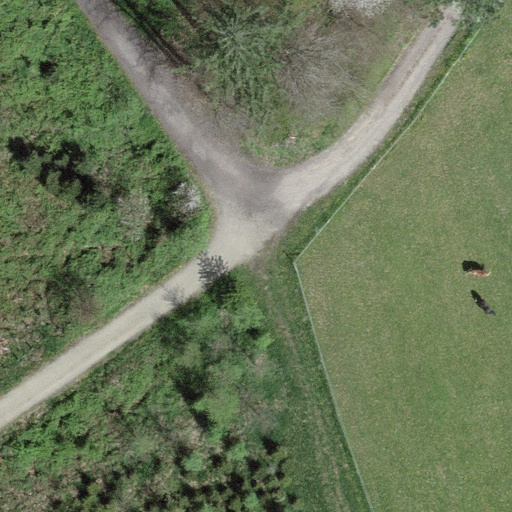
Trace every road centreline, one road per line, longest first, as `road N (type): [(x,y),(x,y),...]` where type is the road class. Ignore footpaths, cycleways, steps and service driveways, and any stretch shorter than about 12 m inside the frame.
road 1 (track): [(255,223),(333,174),(509,0)]
road 2 (track): [(255,223),(198,277),(0,415)]
road 3 (track): [(93,0),(255,223)]
